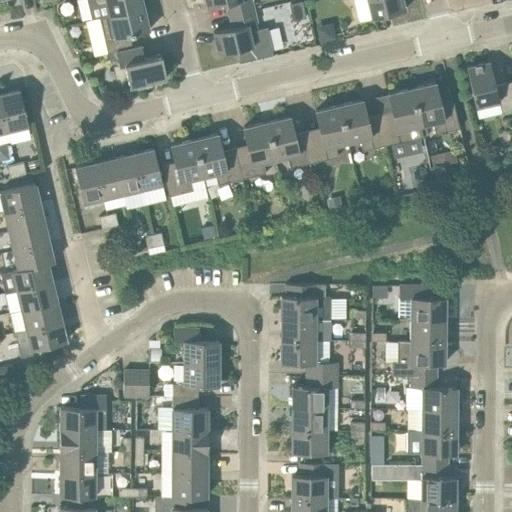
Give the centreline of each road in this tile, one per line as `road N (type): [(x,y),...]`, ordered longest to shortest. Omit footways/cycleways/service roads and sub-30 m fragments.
road 1 (residential): [(97,352),(167,307),(221,302),(235,310),(250,341),(248,511)]
road 2 (residential): [(194,100),(447,41)]
road 3 (residential): [(194,100),(108,120),(87,117),(37,40),(0,40)]
road 4 (residential): [(485,511),(488,322),(496,301),(511,292)]
road 5 (residential): [(12,511),(20,421),(39,394),(97,352)]
